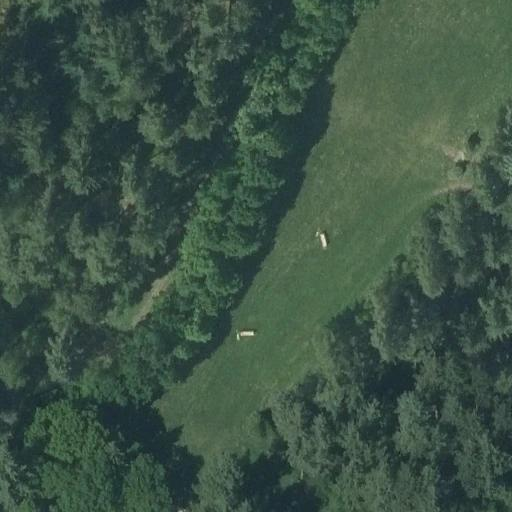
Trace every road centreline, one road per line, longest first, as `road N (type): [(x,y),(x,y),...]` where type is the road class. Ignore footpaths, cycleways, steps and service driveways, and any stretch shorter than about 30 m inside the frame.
road 1 (track): [(316,0),(168,326),(55,443)]
road 2 (track): [(0,286),(55,443),(41,511)]
